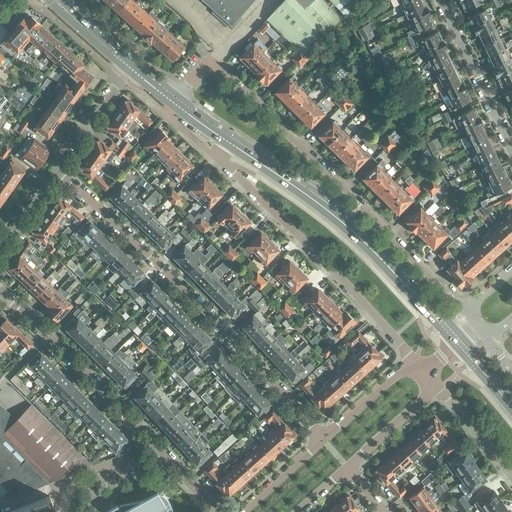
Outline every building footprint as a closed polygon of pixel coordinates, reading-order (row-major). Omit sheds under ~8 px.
[(111,8),(116,13),(127,0),(111,0),(108,3),(112,7),(111,8)] [(122,16),(126,20),(138,6),(135,3),(131,0),(127,0),(116,13),(121,17),(122,16)] [(228,21),(226,23),(230,27),(254,0),(204,0),(222,16),(221,17),(226,21),(227,20),(228,21)] [(284,38),(303,55),(340,17),(324,0),(283,0),(266,20),(284,38)] [(357,4),(354,0),(341,0),(335,6),(344,16),(352,9),(357,4)] [(403,10),(405,14),(423,6),(420,1),(422,1),(421,0),(410,0),(402,4),(405,9),(403,10)] [(465,11),(480,4),(485,1),(484,0),(463,0),(461,2),(465,11)] [(130,24),(135,29),(147,15),(142,10),(145,7),(141,3),(138,6),(126,20),(131,23),(130,24)] [(408,17),(412,24),(430,16),(431,15),(427,7),(424,9),(423,6),(405,14),(407,18),(408,17)] [(468,17),(473,27),(489,19),(487,14),(491,12),(489,7),(468,17)] [(144,38),(157,24),(147,15),(135,29),(140,33),(141,32),(144,35),(143,37),(144,38)] [(41,26),(30,16),(30,17),(29,16),(26,16),(25,17),(16,26),(12,31),(12,32),(11,33),(24,45),(29,40),(41,26)] [(430,16),(412,24),(410,25),(412,29),(411,29),(406,32),(408,35),(403,37),(405,41),(406,43),(412,40),(410,36),(434,25),(430,16)] [(500,21),(502,26),(508,23),(511,21),(510,16),(500,21)] [(489,19),(473,27),(472,28),(476,35),(478,34),(480,37),(497,28),(495,24),(492,25),(489,19)] [(262,35),(270,26),(265,22),(257,30),(262,35)] [(511,29),(508,23),(502,26),(505,31),(511,29)] [(151,42),(155,45),(166,32),(165,31),(169,27),(165,24),(162,27),(157,24),(144,38),(150,43),(151,42)] [(359,30),(362,35),(371,31),(368,25),(359,30)] [(31,55),(38,47),(49,34),(45,30),(46,29),(41,26),(29,40),(34,44),(29,50),(26,53),(29,56),(31,54),(31,55)] [(185,28),(181,33),(188,40),(193,35),(185,28)] [(481,42),(483,47),(499,39),(497,35),(500,33),(497,28),(480,37),(482,41),(481,42)] [(373,35),(371,31),(362,35),(365,40),(373,35)] [(163,52),(175,39),(166,32),(155,45),(158,48),(157,50),(160,53),(163,52)] [(418,47),(420,52),(442,41),(438,32),(413,43),(412,40),(406,43),(408,46),(411,45),(413,49),(418,47)] [(29,56),(26,53),(29,50),(24,45),(11,33),(10,33),(8,35),(9,36),(3,43),(9,47),(8,49),(16,56),(31,63),(35,58),(31,55),(31,54),(29,56)] [(49,34),(38,47),(46,55),(59,41),(53,36),(52,37),(49,34)] [(284,38),(281,41),(286,47),(289,43),(284,38)] [(487,51),(489,56),(507,48),(511,45),(511,39),(509,41),(504,43),(502,38),(499,39),(483,47),(486,51),(487,51)] [(178,42),(175,39),(163,52),(167,56),(167,58),(170,61),(172,60),(172,61),(173,60),(175,60),(177,58),(177,56),(184,48),(184,47),(185,46),(179,41),(178,42)] [(46,55),(55,63),(66,50),(62,46),(63,45),(59,41),(46,55)] [(425,62),(445,53),(444,49),(446,48),(443,41),(442,41),(420,52),(425,62)] [(244,64),(246,66),(248,66),(249,66),(263,52),(258,46),(259,45),(256,42),(240,57),(244,61),(244,64)] [(380,53),(377,47),(371,50),(374,57),(380,53)] [(511,51),(509,53),(507,48),(489,56),(489,57),(488,57),(491,62),(492,62),(494,66),(511,57),(511,51)] [(55,63),(63,70),(76,56),(71,52),(70,53),(66,50),(55,63)] [(295,63),(303,55),(298,51),(291,59),(295,63)] [(263,52),(249,66),(249,67),(249,69),(251,72),(253,71),(257,75),(270,61),(271,62),(273,61),(274,60),(270,56),(269,57),(263,52)] [(445,53),(425,62),(430,72),(432,70),(434,70),(445,64),(450,62),(451,61),(448,56),(447,57),(445,53)] [(308,60),(303,55),(295,63),(301,68),(308,60)] [(376,58),(382,70),(389,67),(384,55),(376,58)] [(80,60),(76,56),(63,70),(71,77),(72,77),(80,68),(83,65),(80,61),(80,60)] [(496,78),(497,77),(511,70),(511,57),(494,66),(495,69),(493,70),(496,78)] [(270,61),(257,75),(255,76),(256,77),(256,79),(258,82),(260,81),(261,82),(263,80),(266,83),(281,68),(278,64),(276,65),(273,61),(271,62),(270,61)] [(452,68),(450,62),(445,64),(434,70),(432,70),(437,81),(439,80),(456,72),(454,67),(452,68)] [(349,71),(343,64),(342,64),(328,77),(335,85),(349,71)] [(399,75),(394,65),(382,71),(388,80),(389,80),(393,78),(399,75)] [(84,71),(80,68),(72,77),(71,77),(69,80),(74,84),(71,87),(80,94),(83,90),(82,89),(84,86),(85,87),(86,85),(87,86),(91,80),(90,80),(92,77),(91,76),(92,76),(84,70),(84,71)] [(317,68),(313,72),(319,77),(322,73),(317,68)] [(33,78),(38,81),(40,83),(46,75),(39,70),(33,78)] [(511,70),(497,77),(501,87),(511,81),(511,70)] [(439,86),(442,91),(459,82),(457,78),(458,77),(456,72),(439,80),(441,85),(439,86)] [(284,101),(298,86),(293,82),(296,79),(292,75),(275,92),(280,97),(279,99),(282,101),(284,101)] [(398,88),(393,78),(389,80),(394,90),(395,89),(398,88)] [(329,81),(325,85),(330,90),(334,86),(329,81)] [(444,103),(466,92),(467,92),(464,84),(461,85),(459,82),(442,91),(439,92),(444,103)] [(76,100),(80,94),(71,87),(66,84),(63,88),(61,87),(58,92),(72,103),(75,99),(76,100)] [(21,94),(13,104),(20,110),(31,95),(19,86),(16,90),(21,94)] [(35,90),(29,86),(25,90),(31,95),(35,90)] [(307,95),(299,87),(298,86),(284,101),(288,105),(287,107),(290,110),(292,109),(293,110),(307,95)] [(400,87),(398,88),(395,89),(400,99),(405,96),(400,87)] [(56,97),(53,102),(67,112),(70,107),(69,107),(72,103),(58,92),(55,96),(56,97)] [(445,106),(448,105),(450,111),(471,101),(466,92),(444,103),(445,106)] [(340,107),(348,99),(342,93),(334,101),(340,107)] [(297,114),(301,118),(315,103),(307,95),(293,110),(293,112),(295,115),(297,114)] [(404,105),(406,108),(411,105),(409,102),(405,96),(400,99),(404,105)] [(0,117),(4,112),(6,110),(11,103),(4,97),(0,97),(0,117)] [(301,118),(302,119),(301,121),(304,123),(306,123),(310,127),(329,107),(321,99),(316,104),(315,103),(301,118)] [(353,104),(348,99),(340,107),(346,112),(353,104)] [(119,110),(134,119),(136,116),(148,126),(152,122),(139,110),(131,105),(132,104),(127,100),(119,110)] [(67,112),(53,102),(50,106),(49,105),(45,110),(59,120),(62,117),(63,117),(67,112)] [(417,115),(411,105),(406,108),(412,118),(417,115)] [(459,121),(461,126),(478,118),(474,109),(453,118),(456,123),(459,121)] [(44,115),(40,120),(54,130),(58,125),(57,124),(59,120),(45,110),(42,114),(44,115)] [(134,119),(119,110),(117,113),(115,113),(114,116),(114,117),(113,119),(126,129),(131,132),(137,123),(134,119)] [(448,116),(448,115),(447,112),(441,115),(439,112),(431,116),(434,122),(442,118),(443,119),(448,116)] [(464,137),(482,129),(481,126),(483,125),(480,117),(478,118),(461,126),(464,131),(461,132),(464,137)] [(26,118),(22,125),(25,127),(30,121),(26,118)] [(126,129),(113,119),(105,129),(111,133),(112,132),(121,139),(125,134),(124,133),(126,129)] [(50,135),(54,130),(40,120),(38,123),(36,122),(32,128),(46,139),(49,135),(50,135)] [(343,128),(334,120),(319,135),(323,139),(323,142),(325,144),(328,144),(343,128)] [(347,125),(352,129),(356,124),(352,120),(347,125)] [(27,131),(24,129),(25,127),(22,125),(21,126),(17,123),(13,128),(24,136),(27,131)] [(336,152),(336,153),(352,137),(343,128),(328,144),(332,148),(331,150),(334,153),(336,152)] [(372,128),(361,139),(365,142),(375,131),(372,128)] [(148,150),(153,154),(166,141),(169,138),(160,129),(143,147),(147,151),(148,150)] [(468,140),(471,146),(487,138),(485,133),(484,134),(482,129),(464,137),(466,142),(468,140)] [(384,149),(397,137),(392,132),(380,145),(384,149)] [(398,135),(397,137),(384,149),(388,153),(402,140),(398,135)] [(27,137),(22,144),(43,160),(48,153),(46,151),(47,149),(34,139),(34,140),(27,137)] [(341,157),(345,161),(362,144),(360,142),(359,144),(352,137),(336,153),(337,154),(337,156),(339,158),(341,157)] [(473,157),(491,149),(489,144),(490,143),(487,138),(471,146),(473,151),(471,152),(473,157)] [(104,143),(99,140),(91,151),(104,160),(108,155),(109,156),(112,152),(103,145),(104,143)] [(116,144),(117,145),(127,152),(132,147),(124,141),(123,143),(119,140),(116,144)] [(433,140),(427,143),(432,152),(438,149),(433,140)] [(156,158),(162,163),(176,148),(170,143),(170,144),(166,141),(153,154),(151,155),(155,159),(156,158)] [(363,143),(362,144),(345,161),(346,162),(345,164),(348,166),(350,166),(354,170),(373,150),(369,146),(368,148),(363,143)] [(38,167),(43,160),(22,144),(15,154),(20,158),(21,157),(34,167),(36,165),(38,167)] [(121,156),(123,157),(127,152),(117,145),(114,149),(117,151),(115,154),(120,158),(121,156)] [(181,153),(176,148),(162,163),(166,167),(165,169),(169,173),(170,171),(183,157),(180,154),(181,153)] [(434,160),(427,149),(421,156),(426,161),(425,162),(428,166),(434,160)] [(477,160),(480,166),(497,158),(495,153),(493,154),(491,149),(473,157),(475,161),(477,160)] [(138,155),(134,150),(126,158),(131,162),(138,155)] [(87,156),(85,159),(99,170),(102,166),(103,167),(107,162),(104,160),(91,151),(90,151),(89,151),(87,154),(87,156)] [(170,171),(175,176),(174,177),(178,181),(178,180),(192,166),(188,162),(189,162),(184,156),(183,157),(170,171)] [(9,165),(5,170),(19,180),(23,175),(22,174),(25,170),(24,170),(26,167),(16,161),(12,158),(7,164),(9,165)] [(497,158),(480,166),(483,172),(481,172),(483,177),(502,168),(502,167),(500,168),(498,164),(500,163),(497,158)] [(110,187),(100,177),(104,173),(99,170),(85,159),(77,169),(83,174),(84,172),(91,177),(106,191),(110,187)] [(388,172),(382,167),(386,163),(383,159),(363,179),(367,183),(367,185),(369,188),(371,187),(372,188),(388,172)] [(401,167),(397,162),(391,168),(396,172),(401,167)] [(144,163),(138,169),(142,173),(147,167),(144,163)] [(486,188),(507,178),(502,168),(483,177),(485,182),(487,181),(489,186),(486,188)] [(1,172),(0,174),(0,179),(12,188),(15,185),(19,180),(5,170),(3,173),(1,172)] [(115,188),(110,194),(108,195),(118,205),(130,191),(126,188),(131,184),(130,183),(133,179),(126,172),(121,178),(125,182),(117,190),(115,188)] [(380,195),(381,196),(395,181),(391,177),(392,176),(388,172),(372,188),(376,191),(375,193),(378,196),(380,195)] [(405,181),(409,185),(415,179),(411,175),(405,181)] [(428,192),(440,179),(436,175),(424,188),(428,192)] [(195,203),(199,199),(213,185),(208,180),(207,181),(204,177),(189,192),(190,193),(188,194),(191,197),(190,198),(195,203)] [(440,179),(428,192),(432,196),(440,188),(446,183),(443,177),(440,179)] [(511,187),(507,178),(486,188),(488,193),(486,193),(488,199),(511,187)] [(0,179),(0,193),(6,198),(10,193),(9,192),(12,188),(0,179)] [(143,179),(139,182),(147,190),(150,186),(143,179)] [(155,179),(150,184),(154,188),(160,183),(155,179)] [(449,181),(454,191),(460,188),(458,185),(457,185),(454,179),(449,181)] [(184,186),(178,180),(178,181),(170,188),(171,189),(164,197),(169,201),(176,194),(184,186)] [(385,201),(389,205),(406,188),(402,185),(400,187),(395,181),(381,196),(381,197),(381,199),(383,201),(385,201)] [(218,190),(213,185),(199,199),(204,204),(202,205),(206,209),(221,194),(217,191),(218,190)] [(407,187),(406,188),(389,205),(389,207),(392,209),(394,209),(398,213),(413,198),(410,194),(412,192),(407,187)] [(118,205),(126,212),(138,199),(134,195),(138,191),(134,188),(130,191),(118,205)] [(139,198),(138,199),(126,212),(133,219),(158,193),(155,190),(144,202),(139,198)] [(133,219),(141,227),(153,214),(148,209),(161,196),(158,193),(133,219)] [(181,199),(176,194),(169,201),(174,206),(181,199)] [(511,202),(511,196),(511,195),(501,200),(504,207),(511,202)] [(76,226),(84,218),(71,206),(64,201),(65,200),(59,196),(52,205),(51,207),(65,217),(68,212),(75,219),(72,222),(76,226)] [(485,199),(480,202),(479,200),(470,204),(473,211),(479,208),(484,206),(483,206),(487,204),(485,199)] [(223,223),(227,227),(241,213),(236,208),(236,209),(232,205),(228,210),(226,208),(224,211),(225,212),(217,220),(222,225),(223,223)] [(414,233),(416,231),(431,215),(430,216),(425,211),(426,210),(422,206),(407,222),(410,225),(408,227),(409,228),(409,230),(412,233),(413,232),(414,233)] [(484,206),(479,208),(486,216),(490,213),(486,209),(484,206)] [(45,216),(60,226),(61,227),(65,221),(63,220),(65,217),(51,207),(50,208),(49,208),(46,211),(47,212),(45,216)] [(444,210),(440,207),(435,211),(440,215),(444,210)] [(141,227),(149,234),(169,213),(166,210),(158,218),(153,214),(141,227)] [(198,213),(194,217),(190,213),(186,217),(198,229),(205,221),(211,215),(208,211),(206,212),(205,211),(200,215),(198,213)] [(171,215),(169,213),(149,234),(156,241),(169,228),(164,224),(165,223),(164,222),(171,215)] [(230,235),(231,234),(235,237),(243,229),(245,227),(249,222),(246,219),(246,218),(241,213),(227,227),(225,230),(230,235)] [(424,239),(424,240),(440,224),(434,218),(436,217),(433,214),(431,215),(416,231),(419,235),(419,237),(422,239),(424,239)] [(39,223),(38,225),(52,235),(56,229),(57,230),(60,226),(45,216),(43,218),(41,219),(39,222),(39,223)] [(498,224),(501,227),(511,239),(511,221),(507,216),(498,224)] [(445,229),(440,224),(424,240),(425,240),(424,242),(427,245),(429,244),(433,248),(447,234),(452,239),(461,231),(468,222),(463,218),(457,225),(450,231),(447,227),(445,229)] [(88,220),(81,228),(79,226),(62,244),(66,249),(75,239),(80,243),(83,240),(85,242),(98,229),(88,220)] [(205,221),(198,229),(203,234),(210,227),(205,221)] [(511,239),(501,227),(498,224),(497,222),(488,229),(504,247),(508,244),(509,246),(511,242),(511,239)] [(52,235),(38,225),(31,234),(37,239),(35,242),(44,248),(50,241),(48,240),(52,235)] [(169,228),(156,241),(165,250),(169,245),(168,244),(178,234),(184,239),(188,235),(182,229),(180,231),(176,228),(172,232),(169,228)] [(89,246),(94,250),(106,237),(98,229),(85,242),(82,246),(85,250),(89,246)] [(480,237),(484,242),(496,255),(499,252),(500,253),(505,249),(504,248),(504,247),(488,229),(480,237)] [(251,250),(256,255),(270,241),(265,236),(264,237),(261,233),(246,248),(250,252),(251,250)] [(172,256),(181,265),(194,252),(190,249),(194,245),(195,241),(192,239),(188,235),(184,239),(187,243),(178,252),(177,251),(172,256)] [(106,237),(94,250),(98,254),(90,262),(93,265),(98,261),(100,258),(113,244),(106,237)] [(13,275),(25,263),(39,248),(27,240),(24,245),(18,253),(14,257),(15,258),(11,263),(10,262),(8,264),(8,265),(6,267),(4,270),(6,272),(8,275),(11,276),(13,275)] [(453,240),(446,247),(451,252),(458,246),(457,245),(453,240)] [(275,246),(270,241),(256,255),(261,260),(260,261),(263,265),(278,250),(274,247),(275,246)] [(495,255),(496,255),(484,242),(480,247),(477,244),(473,247),(476,250),(487,263),(491,260),(492,261),(497,257),(495,255)] [(104,260),(109,265),(121,252),(113,244),(100,258),(103,261),(104,260)] [(221,253),(226,258),(234,250),(229,245),(221,253)] [(188,272),(196,280),(208,267),(204,262),(216,250),(214,247),(209,252),(204,257),(188,272)] [(478,271),(479,270),(468,257),(464,261),(460,257),(457,261),(450,253),(451,252),(446,247),(438,254),(443,260),(443,259),(450,267),(447,269),(449,271),(447,272),(451,276),(450,277),(461,289),(473,279),(472,279),(480,272),(478,271)] [(462,252),(468,257),(479,270),(482,267),(483,268),(488,264),(487,263),(476,250),(471,254),(466,248),(462,252)] [(196,249),(194,252),(181,265),(188,272),(204,257),(196,249)] [(234,250),(226,258),(231,262),(239,255),(234,250)] [(113,275),(128,259),(121,252),(109,265),(105,268),(113,275)] [(19,279),(22,282),(42,260),(39,257),(36,261),(35,260),(34,261),(33,260),(28,265),(25,263),(13,275),(17,278),(19,279)] [(26,287),(29,290),(41,277),(36,273),(42,266),(41,266),(46,261),(44,258),(42,260),(22,282),(25,284),(26,287)] [(213,271),(208,267),(196,280),(203,288),(229,262),(226,258),(213,271)] [(119,275),(124,279),(125,278),(136,266),(128,259),(113,275),(105,284),(107,287),(119,275)] [(77,267),(72,261),(67,266),(73,271),(77,267)] [(279,279),(284,283),(298,269),(293,264),(293,265),(289,261),(274,276),(278,280),(279,279)] [(203,288),(210,295),(223,282),(219,277),(223,273),(222,273),(226,269),(227,270),(232,265),(229,262),(203,288)] [(41,277),(29,290),(32,293),(34,293),(37,296),(50,282),(54,278),(58,274),(62,269),(64,267),(63,265),(56,272),(55,271),(51,275),(50,274),(44,280),(41,277)] [(140,279),(145,274),(136,266),(125,278),(124,279),(131,286),(139,278),(140,279)] [(65,271),(62,269),(58,274),(54,278),(57,280),(65,271)] [(304,274),(298,269),(284,283),(289,288),(288,290),(292,293),(307,278),(303,275),(304,274)] [(250,281),(255,286),(262,278),(257,274),(250,281)] [(218,302),(235,285),(239,281),(236,278),(227,286),(223,282),(210,295),(218,302)] [(262,278),(255,286),(260,290),(267,283),(262,278)] [(78,283),(75,280),(67,289),(70,292),(73,288),(78,283)] [(159,289),(151,280),(146,285),(147,286),(137,296),(134,293),(130,297),(133,300),(133,299),(141,307),(147,301),(159,289)] [(41,301),(44,304),(56,291),(51,287),(53,285),(50,282),(37,296),(40,299),(41,301)] [(235,285),(218,302),(226,310),(238,297),(235,294),(239,289),(235,285)] [(128,295),(130,297),(134,293),(129,288),(119,298),(123,301),(128,295)] [(89,293),(85,289),(74,301),(79,305),(89,293)] [(146,310),(150,313),(167,296),(159,289),(147,301),(151,305),(146,310)] [(305,320),(312,313),(326,298),(327,297),(322,292),(321,293),(318,289),(303,304),(296,311),(305,320)] [(226,310),(234,318),(239,314),(237,313),(247,303),(253,308),(257,304),(256,303),(261,298),(261,295),(256,290),(247,298),(246,297),(242,300),(238,297),(226,310)] [(56,291),(44,304),(47,307),(50,307),(51,308),(48,311),(50,313),(64,298),(66,296),(63,294),(61,296),(56,291)] [(159,319),(174,304),(167,296),(150,313),(145,318),(148,321),(155,315),(159,319)] [(48,315),(55,320),(56,318),(58,320),(72,306),(64,298),(50,313),(48,315)] [(312,313),(316,317),(314,318),(314,320),(317,323),(319,323),(320,322),(336,306),(330,300),(330,301),(326,298),(312,313)] [(257,304),(253,308),(256,312),(246,322),(245,320),(241,325),(249,334),(262,321),(258,317),(262,314),(260,312),(269,304),(264,299),(262,299),(257,304)] [(120,304),(116,301),(111,306),(115,309),(120,304)] [(278,310),(282,315),(290,307),(285,302),(278,310)] [(69,334),(71,336),(84,324),(89,319),(82,311),(86,307),(83,304),(73,314),(76,317),(65,328),(68,331),(69,334)] [(166,327),(182,311),(174,304),(159,319),(163,323),(158,329),(161,332),(166,327)] [(329,330),(330,328),(343,315),(340,311),(341,310),(336,306),(320,322),(325,327),(326,326),(329,330)] [(290,307),(282,315),(286,319),(287,320),(295,312),(290,307)] [(175,332),(189,318),(182,311),(166,327),(173,334),(175,332)] [(346,312),(343,315),(330,328),(335,333),(334,334),(337,338),(354,321),(346,312)] [(183,339),(196,326),(189,318),(175,332),(180,336),(173,344),(176,347),(180,342),(183,339)] [(291,323),(287,320),(286,319),(282,323),(286,328),(291,323)] [(6,321),(5,320),(0,325),(0,334),(9,343),(15,337),(28,349),(32,345),(19,332),(14,327),(7,320),(6,321)] [(128,326),(132,331),(137,326),(132,321),(128,326)] [(255,341),(272,326),(272,325),(270,322),(266,326),(262,321),(249,334),(255,341)] [(93,330),(79,343),(83,346),(83,348),(86,351),(100,338),(96,334),(100,330),(100,329),(104,325),(101,322),(97,326),(93,330)] [(301,323),(295,329),(299,333),(305,327),(301,323)] [(77,341),(79,343),(93,330),(89,327),(88,328),(84,324),(71,336),(75,340),(77,341)] [(141,331),(137,326),(132,331),(137,335),(141,331)] [(196,326),(183,339),(186,342),(186,341),(192,346),(204,334),(196,326)] [(272,326),(255,341),(263,349),(276,337),(272,332),(275,329),(272,326)] [(359,350),(373,366),(375,364),(376,365),(381,361),(380,360),(383,357),(378,352),(377,353),(358,331),(349,339),(354,344),(357,341),(363,346),(359,350)] [(0,349),(3,352),(7,348),(5,347),(9,343),(0,334),(0,349)] [(100,338),(86,351),(90,355),(92,355),(95,358),(116,337),(113,334),(109,338),(108,337),(103,342),(100,338)] [(140,338),(148,345),(152,341),(144,334),(140,338)] [(206,346),(208,347),(212,342),(204,334),(192,346),(190,348),(194,357),(196,355),(197,355),(206,346)] [(288,334),(280,341),(283,344),(286,341),(291,337),(288,334)] [(315,336),(310,342),(314,346),(319,340),(315,336)] [(116,337),(95,358),(98,361),(98,363),(102,366),(115,353),(110,349),(115,344),(119,339),(116,337)] [(263,349),(270,356),(283,344),(280,341),(276,337),(263,349)] [(142,352),(147,347),(141,342),(136,347),(142,352)] [(270,356),(277,364),(290,352),(283,344),(270,356)] [(277,364),(284,372),(297,361),(310,348),(307,345),(297,354),(292,350),(290,352),(277,364)] [(328,346),(320,353),(325,358),(333,350),(328,346)] [(115,353),(102,366),(105,369),(107,370),(110,373),(128,354),(132,350),(129,348),(124,353),(123,352),(118,357),(115,353)] [(226,357),(218,348),(213,353),(214,353),(206,361),(213,369),(226,357)] [(353,360),(366,374),(371,370),(370,369),(373,366),(359,350),(356,352),(356,353),(355,355),(356,357),(353,360)] [(34,373),(48,359),(45,356),(42,355),(39,352),(26,365),(34,373)] [(113,378),(116,381),(129,368),(130,368),(136,362),(128,354),(110,373),(113,376),(113,378)] [(194,357),(185,366),(188,369),(194,364),(199,358),(197,355),(196,355),(194,357)] [(217,380),(234,365),(226,357),(213,369),(218,374),(214,378),(216,381),(217,380)] [(48,359),(34,373),(38,377),(34,381),(37,384),(39,383),(54,367),(51,364),(51,362),(48,359)] [(205,364),(204,363),(201,360),(196,365),(183,378),(187,382),(205,364)] [(341,364),(356,381),(360,378),(361,379),(366,374),(353,360),(348,364),(347,363),(343,366),(341,364)] [(297,361),(284,372),(294,383),(300,377),(303,379),(314,369),(309,364),(305,368),(301,364),(301,365),(297,361)] [(337,375),(336,375),(349,389),(354,385),(353,384),(356,381),(341,364),(338,367),(333,371),(337,375)] [(217,380),(224,388),(241,373),(234,365),(217,380)] [(57,370),(54,367),(39,383),(42,386),(45,383),(49,387),(62,374),(59,371),(57,370)] [(129,368),(116,381),(120,384),(122,385),(125,388),(139,373),(136,370),(134,372),(130,368),(129,368)] [(139,373),(140,373),(142,376),(144,377),(149,373),(144,368),(139,373)] [(149,382),(151,380),(156,375),(151,370),(149,373),(144,377),(149,382)] [(224,389),(231,397),(248,380),(241,373),(224,388),(224,389)] [(20,390),(25,385),(23,384),(24,383),(15,374),(10,380),(20,390)] [(50,393),(53,397),(69,382),(66,379),(66,377),(62,374),(49,387),(53,390),(50,393)] [(330,378),(327,381),(340,395),(343,392),(344,393),(349,389),(336,375),(332,379),(330,378)] [(182,381),(181,380),(177,376),(174,379),(178,384),(182,381)] [(303,389),(307,385),(311,381),(307,377),(299,384),(303,389)] [(149,382),(133,396),(136,400),(136,401),(140,405),(153,392),(158,388),(151,380),(149,382)] [(238,396),(242,400),(255,388),(248,380),(231,397),(227,400),(230,403),(238,396)] [(324,386),(319,390),(332,404),(337,400),(336,399),(340,395),(327,381),(323,384),(324,386)] [(56,401),(60,397),(64,402),(77,389),(74,385),(72,385),(69,382),(53,397),(53,398),(56,401)] [(26,396),(29,392),(31,391),(25,385),(20,390),(26,396)] [(327,408),(332,404),(319,390),(316,394),(307,385),(303,389),(311,398),(318,406),(317,407),(321,412),(326,407),(327,408)] [(145,408),(148,411),(165,396),(158,388),(153,392),(140,405),(143,408),(145,408)] [(242,400),(249,408),(262,396),(255,388),(242,400)] [(65,408),(68,412),(84,396),(81,394),(80,392),(77,389),(64,402),(68,405),(65,408)] [(200,400),(196,395),(192,398),(197,403),(200,400)] [(207,395),(203,399),(208,404),(211,400),(207,395)] [(80,416),(92,403),(89,400),(87,400),(84,396),(68,412),(72,415),(76,412),(80,416)] [(165,396),(148,411),(151,414),(151,417),(154,420),(172,404),(165,396)] [(265,412),(269,408),(271,406),(262,396),(249,408),(256,415),(262,409),(265,412)] [(34,403),(41,410),(45,405),(38,398),(34,403)] [(212,401),(207,406),(212,412),(217,406),(212,401)] [(82,421),(86,425),(99,411),(96,409),(95,407),(92,403),(80,416),(84,420),(82,421)] [(52,481),(92,466),(90,463),(31,404),(16,420),(3,432),(41,470),(52,481)] [(159,424),(162,427),(179,411),(172,404),(154,420),(157,424),(159,424)] [(49,409),(45,405),(41,410),(48,417),(51,414),(49,412),(49,409)] [(0,413),(0,424),(10,414),(5,409),(0,413)] [(102,415),(99,411),(86,425),(90,428),(91,427),(95,431),(107,418),(104,415),(102,415)] [(165,432),(169,435),(186,419),(179,411),(162,427),(165,430),(165,432)] [(280,419),(272,411),(263,418),(267,422),(271,419),(278,428),(274,431),(287,445),(292,440),(291,439),(296,435),(292,430),(290,431),(284,423),(284,424),(280,419)] [(0,428),(3,432),(16,420),(11,414),(0,425),(0,428)] [(254,426),(258,422),(254,417),(249,421),(253,426),(253,427),(254,426)] [(435,417),(431,422),(430,420),(424,425),(425,426),(437,439),(437,438),(442,434),(449,443),(445,447),(450,453),(459,446),(446,431),(439,423),(440,422),(435,417)] [(91,434),(99,442),(114,427),(111,424),(110,421),(107,418),(95,431),(91,434)] [(177,442),(189,431),(195,425),(188,418),(186,419),(169,435),(172,439),(174,439),(177,442)] [(225,418),(222,420),(227,426),(230,423),(225,418)] [(64,426),(59,421),(56,425),(61,430),(64,426)] [(438,440),(437,438),(437,439),(425,426),(422,429),(421,428),(416,433),(429,446),(433,442),(434,443),(438,440)] [(117,430),(114,427),(99,442),(97,444),(100,447),(105,442),(109,446),(122,433),(119,430),(117,430)] [(0,482),(14,497),(42,486),(48,483),(38,473),(41,470),(3,432),(0,428),(0,482)] [(183,451),(184,450),(196,439),(189,431),(177,442),(179,445),(180,447),(183,451)] [(266,431),(263,435),(278,451),(282,448),(283,449),(287,445),(274,431),(270,435),(266,431)] [(117,453),(119,455),(134,449),(132,444),(127,446),(125,445),(129,442),(126,438),(125,436),(122,433),(109,446),(108,447),(115,455),(117,453)] [(412,438),(409,441),(421,455),(425,451),(424,450),(429,446),(416,433),(412,437),(412,438)] [(220,446),(213,452),(217,456),(237,439),(232,434),(221,443),(220,446)] [(258,446),(271,460),(276,456),(275,454),(278,451),(263,435),(259,438),(263,442),(258,446)] [(204,447),(200,442),(203,440),(199,436),(196,439),(184,450),(187,453),(187,455),(191,459),(204,447)] [(73,437),(70,440),(78,447),(81,444),(73,437)] [(417,459),(421,455),(409,441),(405,444),(404,443),(399,448),(411,461),(416,457),(417,459)] [(252,449),(248,452),(261,466),(265,463),(266,464),(271,460),(258,446),(253,451),(252,449)] [(195,462),(196,463),(198,466),(212,453),(208,449),(207,450),(204,447),(191,459),(193,462),(195,462)] [(447,456),(450,453),(445,447),(442,450),(447,456)] [(396,453),(392,456),(404,470),(408,467),(407,465),(411,461),(399,448),(395,452),(396,453)] [(460,454),(459,454),(459,453),(454,456),(455,458),(448,462),(455,473),(471,462),(472,461),(474,460),(472,457),(472,456),(470,452),(469,453),(466,450),(460,454)] [(261,466),(248,452),(244,456),(246,457),(241,462),(254,475),(259,471),(258,469),(261,466)] [(404,470),(392,456),(389,459),(388,458),(382,463),(395,477),(400,472),(401,473),(404,470)] [(455,473),(462,482),(479,471),(472,461),(471,462),(455,473)] [(235,464),(231,467),(244,482),(248,478),(249,479),(254,475),(241,462),(237,466),(235,464)] [(217,468),(213,463),(204,471),(223,492),(222,493),(226,498),(231,493),(232,494),(237,490),(225,477),(221,480),(213,472),(217,468)] [(395,477),(382,463),(378,467),(379,468),(374,472),(379,478),(380,477),(399,498),(408,491),(403,485),(399,489),(391,480),(395,477)] [(244,482),(231,467),(227,471),(229,473),(225,477),(237,490),(242,486),(241,485),(244,482)] [(486,480),(479,471),(462,482),(465,487),(463,488),(467,493),(476,487),(476,488),(480,485),(480,484),(484,481),(486,480)] [(435,478),(431,473),(421,481),(425,486),(435,478)] [(8,491),(0,482),(0,496),(1,498),(8,491)] [(440,485),(442,488),(445,492),(449,489),(445,482),(440,485)] [(416,507),(434,494),(430,488),(426,491),(423,487),(409,497),(410,498),(410,500),(411,502),(413,503),(416,507)] [(493,490),(492,491),(486,494),(482,497),(473,504),(476,508),(479,506),(482,511),(483,511),(500,500),(493,490)] [(171,511),(172,511),(172,510),(171,508),(171,507),(170,505),(170,504),(169,503),(169,502),(168,501),(167,499),(165,498),(163,496),(161,495),(160,494),(158,494),(157,492),(139,502),(137,502),(134,503),(128,504),(125,505),(121,506),(118,507),(117,506),(108,511),(171,511)] [(434,494),(416,507),(419,511),(418,511),(428,511),(437,506),(433,501),(437,498),(434,494)] [(343,498),(337,503),(345,511),(361,511),(352,501),(353,500),(349,495),(344,499),(343,498)] [(453,502),(457,508),(467,501),(463,495),(453,502)] [(56,511),(55,506),(53,506),(52,503),(49,496),(34,502),(7,511),(56,511)] [(503,511),(507,510),(500,500),(483,511),(503,511)] [(457,508),(460,511),(463,511),(471,506),(467,501),(457,508)] [(345,511),(337,503),(333,507),(334,508),(330,511),(345,511)]
